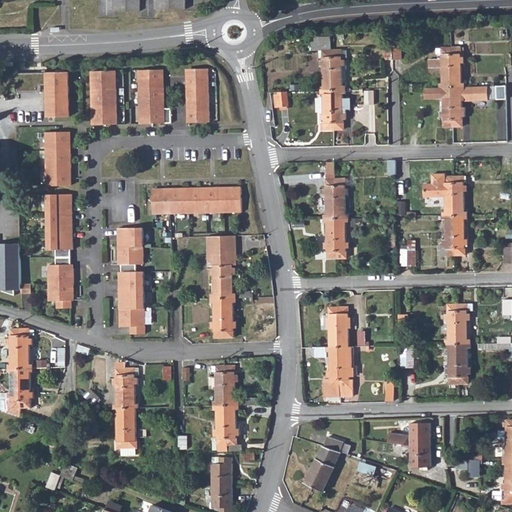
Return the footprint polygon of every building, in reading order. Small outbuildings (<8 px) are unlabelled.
[(139,0),(114,0),(114,12),(140,11),(139,0)] [(186,0),(155,0),(156,9),(186,9),(186,0)] [(324,52),(324,63),(324,67),(324,88),(324,92),(333,91),(332,52),(332,38),(313,39),(314,52),(324,52)] [(462,48),(452,49),(453,88),(463,88),(463,84),(462,64),(462,59),(462,48)] [(443,64),(440,64),(430,64),(430,73),(444,72),(444,85),(440,85),(440,89),(444,88),(453,88),(452,49),(437,49),(437,55),(443,55),(443,59),(443,64)] [(347,51),(332,52),(333,91),(343,91),(343,88),(343,67),(343,62),(342,59),(348,58),(347,51)] [(188,81),(188,88),(191,88),(192,98),(188,99),(188,106),(192,106),(192,115),(189,115),(189,123),(212,122),(210,87),(210,69),(191,70),(191,81),(188,81)] [(141,89),(140,89),(141,107),(141,124),(155,124),(155,121),(159,121),(159,124),(173,123),(172,109),(167,109),(164,109),(163,106),(164,102),(166,102),(166,88),(162,88),(162,78),(165,78),(164,71),(140,71),(141,89)] [(96,90),(92,90),(93,104),(95,104),(95,108),(96,116),(94,116),(94,126),(101,126),(101,123),(105,123),(105,125),(119,125),(118,107),(118,89),(116,89),(116,72),(92,72),(93,79),(95,80),(96,90)] [(70,73),(49,74),(49,86),(50,118),(71,118),(70,73)] [(49,86),(49,74),(18,74),(18,92),(42,92),(42,86),(49,86)] [(453,88),(454,127),(464,127),(463,117),(463,112),(463,102),(490,101),(489,87),(466,88),(463,88),(453,88)] [(507,87),(497,87),(498,101),(507,101),(507,87)] [(453,88),(444,88),(444,92),(444,112),(441,112),(441,117),(445,117),(445,128),(454,127),(453,88)] [(374,90),(366,91),(366,105),(375,105),(374,90)] [(324,92),(324,95),(325,116),(325,121),(326,131),(334,131),(333,91),(324,92)] [(343,91),(333,91),(334,131),(344,130),(344,120),(347,120),(347,111),(350,111),(350,99),(344,100),(343,91)] [(288,93),(279,93),(279,107),(288,107),(288,93)] [(60,134),(47,134),(47,151),(47,169),(48,169),(48,187),(72,187),(71,179),(68,179),(68,169),(72,169),(72,155),(69,155),(69,151),(69,143),(71,143),(71,134),(64,134),(64,137),(60,137),(60,134)] [(335,163),(327,163),(328,164),(327,164),(327,174),(335,174),(335,163)] [(436,184),(425,184),(426,197),(446,196),(447,216),(456,216),(455,176),(446,176),(443,176),(443,174),(436,174),(436,184)] [(465,176),(455,176),(456,216),(465,216),(465,213),(465,191),(465,187),(465,176)] [(336,179),(327,179),(327,190),(327,194),(328,216),(328,219),(337,219),(336,179)] [(345,179),(336,179),(337,219),(346,219),(346,215),(346,194),(346,189),(345,179)] [(160,190),(153,190),(154,213),(165,213),(172,213),(172,214),(225,213),(243,213),(243,199),(239,199),(239,195),(243,196),(242,188),(232,189),(232,190),(225,190),(220,190),(220,188),(192,188),(192,191),(190,191),(177,191),(177,190),(171,190),(170,190),(170,192),(160,193),(160,190)] [(72,196),(47,196),(47,214),(48,251),(56,251),(56,258),(56,266),(48,266),(48,302),(56,302),(56,310),(71,310),(71,298),(73,298),(73,284),(73,270),(70,270),(70,258),(70,251),(73,251),(73,233),(72,214),(72,196)] [(447,216),(447,220),(448,241),(447,246),(448,256),(457,256),(456,216),(447,216)] [(465,216),(456,216),(457,256),(466,255),(466,246),(469,246),(468,241),(466,240),(465,220),(468,219),(468,216),(465,216)] [(337,219),(328,219),(328,223),(328,244),(329,249),(329,259),(337,259),(337,219)] [(346,219),(337,219),(337,259),(347,258),(347,248),(347,243),(347,222),(346,219)] [(143,228),(117,228),(118,247),(118,261),(121,261),(121,272),(118,272),(119,323),(122,323),(122,326),(130,326),(130,334),(145,334),(144,291),(143,272),(136,271),(136,264),(144,264),(143,246),(143,228)] [(236,236),(222,237),(224,299),(233,299),(233,295),(232,275),(232,270),(232,267),(232,259),(237,260),(236,236)] [(222,237),(208,237),(208,260),(213,260),(213,267),(213,270),(214,275),(214,296),(214,299),(224,299),(222,237)] [(409,246),(402,245),(402,264),(418,265),(419,239),(409,239),(409,246)] [(20,259),(20,245),(6,245),(4,245),(4,247),(0,246),(0,289),(1,290),(1,292),(13,296),(13,289),(20,289),(20,285),(20,259)] [(30,285),(20,285),(20,289),(20,294),(30,294),(30,285)] [(224,299),(214,299),(214,303),(215,324),(215,328),(215,339),(225,339),(224,299)] [(233,299),(224,299),(225,339),(234,339),(234,328),(234,323),(233,303),(233,299)] [(473,305),(458,306),(459,345),(468,345),(468,342),(468,321),(468,316),(468,313),(473,313),(473,305)] [(458,306),(449,306),(449,317),(449,322),(450,343),(450,346),(459,345),(458,306)] [(339,308),(330,308),(330,319),(330,325),(331,345),(331,348),(340,348),(339,308)] [(349,308),(339,308),(340,348),(350,348),(349,345),(349,324),(349,319),(349,308)] [(409,316),(399,316),(399,336),(409,336),(409,316)] [(19,329),(10,329),(10,339),(10,344),(11,365),(11,368),(21,368),(19,329)] [(29,329),(19,329),(21,368),(30,368),(30,364),(30,343),(30,338),(29,329)] [(459,345),(450,346),(450,349),(450,370),(450,375),(450,385),(460,385),(459,345)] [(468,345),(459,345),(460,385),(469,385),(469,374),(469,369),(469,349),(468,345)] [(340,348),(331,348),(331,352),(331,373),(331,378),(331,380),(325,380),(325,388),(340,388),(340,348)] [(350,348),(340,348),(340,388),(341,398),(353,397),(353,380),(350,380),(350,378),(354,377),(354,348),(353,348),(350,348)] [(415,367),(416,350),(403,349),(402,366),(415,367)] [(125,363),(116,363),(116,380),(116,385),(117,406),(117,409),(127,409),(125,369),(125,363)] [(237,430),(237,409),(239,409),(239,402),(237,402),(236,382),(239,381),(239,377),(235,377),(235,367),(216,367),(216,377),(213,377),(213,382),(216,382),(217,403),(214,403),(214,406),(214,410),(217,410),(217,431),(214,431),(214,436),(217,436),(218,445),(227,445),(238,445),(238,435),(240,435),(240,430),(237,430)] [(21,368),(11,368),(11,372),(12,393),(12,398),(12,408),(22,407),(21,368)] [(30,368),(21,368),(22,407),(31,407),(31,397),(31,392),(30,371),(30,368)] [(135,369),(125,369),(127,409),(136,408),(136,405),(135,384),(135,379),(135,369)] [(90,390),(83,396),(93,405),(99,399),(90,390)] [(136,408),(127,409),(128,455),(136,455),(136,448),(137,448),(137,438),(136,433),(136,412),(136,408)] [(127,409),(117,409),(117,412),(118,433),(118,438),(118,448),(121,448),(121,455),(128,455),(127,409)] [(511,421),(507,422),(507,432),(507,436),(503,436),(499,436),(499,445),(507,445),(507,457),(507,460),(511,460),(511,421)] [(389,443),(411,446),(431,446),(431,424),(410,424),(411,436),(390,433),(389,443)] [(330,436),(326,445),(343,452),(347,443),(330,436)] [(464,439),(456,439),(456,452),(464,452),(464,439)] [(326,445),(325,445),(307,482),(326,491),(343,452),(326,445)] [(431,446),(411,446),(411,468),(432,467),(431,446)] [(212,463),(212,485),(232,485),(233,457),(220,457),(220,463),(212,463)] [(481,464),(481,460),(468,460),(468,469),(473,469),(473,473),(480,474),(481,464)] [(511,460),(507,460),(507,464),(507,485),(507,490),(503,490),(501,490),(501,492),(493,492),(492,500),(501,501),(501,505),(511,505),(511,460)] [(54,473),(49,488),(57,491),(63,476),(54,473)] [(91,474),(87,486),(99,490),(103,478),(91,474)] [(233,511),(232,485),(212,485),(213,507),(220,507),(220,511),(233,511)]
